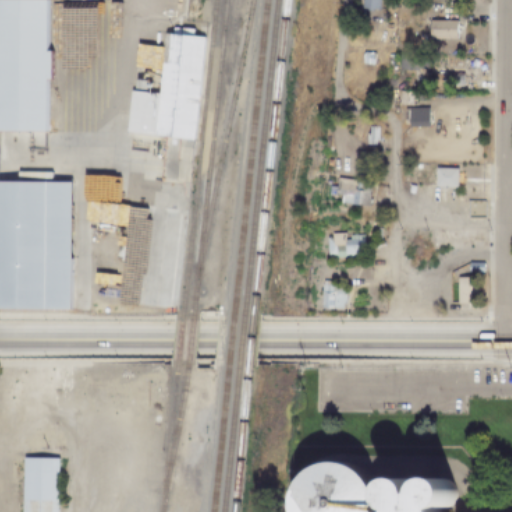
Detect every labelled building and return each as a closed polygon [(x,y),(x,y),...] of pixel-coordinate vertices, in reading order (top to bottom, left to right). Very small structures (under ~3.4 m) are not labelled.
[(0,0),(42,0),(42,50),(47,50),(47,79),(42,79),(42,131),(0,131),(0,0)] [(359,0),(376,0),(376,9),(359,9),(359,0)] [(427,20),(453,20),(453,39),(426,39),(427,20)] [(162,34),(199,37),(190,138),(153,135),(124,132),(127,90),(157,92),(162,34)] [(359,52),(370,52),(370,64),(359,64),(359,61),(355,61),(355,55),(359,55),(359,52)] [(396,69),(396,54),(413,54),(413,70),(396,69)] [(460,76),(460,86),(438,85),(438,75),(460,76)] [(425,108),(424,125),(401,125),(401,108),(425,108)] [(366,126),(376,127),(375,145),(366,145),(366,126)] [(432,187),(432,168),(455,168),(454,187),(432,187)] [(364,206),(348,205),(348,204),(336,203),(337,189),(333,189),(335,178),(353,181),(352,190),(366,191),(364,206)] [(0,181),(68,182),(67,307),(0,306),(0,181)] [(111,245),(119,246),(122,224),(94,222),(96,203),(124,205),(124,204),(182,209),(170,310),(111,303),(117,261),(109,261),(111,245)] [(432,249),(424,249),(424,230),(432,230),(432,229),(485,230),(485,250),(432,249)] [(332,256),(324,256),(324,239),(358,239),(358,256),(342,256),(342,261),(332,261),(332,256)] [(465,263),(481,264),(480,276),(464,275),(465,263)] [(453,277),(483,278),(482,305),(452,303),(453,277)] [(317,284),(342,284),(342,309),(317,309),(317,284)] [(19,511),(20,457),(53,458),(53,511),(19,511)] [(288,511),(287,509),(288,493),(295,478),(307,467),(322,461),(338,462),(352,468),(362,478),(369,491),(370,506),(368,511),(288,511)] [(412,504),(418,506),(425,506),(431,503),(435,498),(437,492),(437,485),(433,479),(428,475),(422,474),(416,475),(410,478),(406,483),(405,488),(405,494),(408,500),(412,504)] [(376,505),(382,507),(389,507),(395,504),(400,499),(402,493),(401,486),(398,480),(392,476),(386,475),(380,476),(375,479),(371,484),(369,489),(370,495),(372,501),(376,505)]
